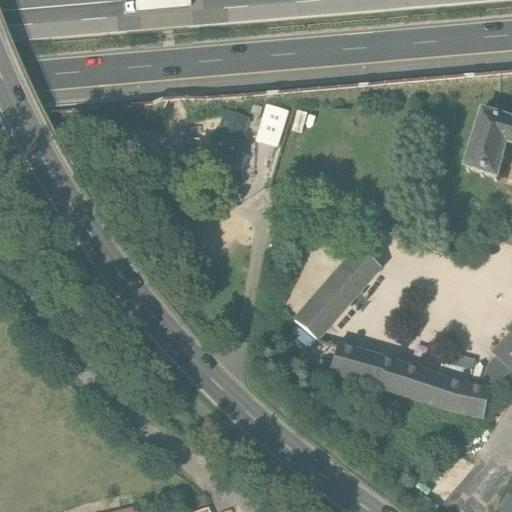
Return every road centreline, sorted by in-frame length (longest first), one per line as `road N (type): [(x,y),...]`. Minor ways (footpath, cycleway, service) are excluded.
road 1 (secondary): [(368,511),(279,445),(173,345),(74,218),(0,83)]
road 2 (motorway): [(0,81),(511,39)]
road 3 (motorway): [(362,0),(0,29)]
